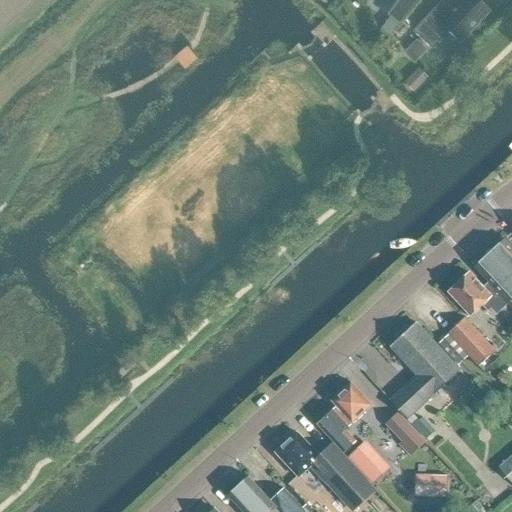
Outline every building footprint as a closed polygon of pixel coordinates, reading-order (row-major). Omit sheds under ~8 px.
[(412,0),(377,0),(375,3),(397,20),(412,0)] [(457,0),(442,16),(433,7),(412,30),(431,48),(447,31),(459,42),(488,10),(477,0),(457,0)] [(405,49),(414,58),(425,48),(417,39),(405,49)] [(511,246),(505,239),(476,266),(489,280),(509,301),(511,304),(511,246)] [(489,280),(483,286),(470,272),(449,291),(471,314),(483,303),(489,309),(491,307),(497,313),(509,301),(489,280)] [(495,350),(466,318),(440,342),(454,358),(463,350),(478,366),(495,350)] [(451,361),(437,345),(416,322),(390,345),(417,375),(391,400),(407,418),(460,370),(451,361)] [(502,369),(495,376),(502,384),(510,378),(502,369)] [(343,452),(356,441),(345,429),(372,404),(351,382),(332,400),(339,407),(319,425),(343,452)] [(411,456),(426,442),(398,412),(386,423),(402,441),(399,443),(411,456)] [(373,484),(346,458),(333,444),(320,456),(297,432),(276,452),(299,477),(311,465),(354,511),(378,489),(373,484)] [(346,458),(373,484),(381,477),(380,476),(388,469),(363,442),(346,458)] [(511,481),(511,454),(499,466),(511,481)] [(271,500),(249,476),(237,488),(237,489),(230,496),(244,511),(306,511),(284,488),(271,500)] [(428,496),(448,497),(448,477),(428,476),(428,496)] [(470,511),(487,511),(476,500),(467,508),(470,511)]
